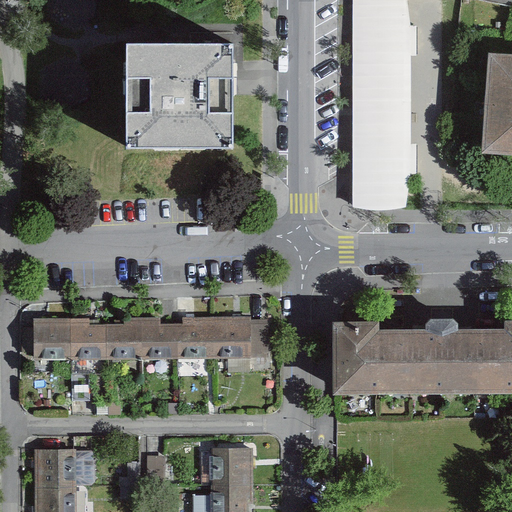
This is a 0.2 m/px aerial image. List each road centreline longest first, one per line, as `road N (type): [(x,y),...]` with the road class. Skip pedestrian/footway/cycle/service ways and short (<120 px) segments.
road 1 (residential): [(10,250),(305,244)]
road 2 (residential): [(13,428),(304,426)]
road 3 (residential): [(306,0),(305,244)]
road 4 (residential): [(305,244),(511,250)]
road 5 (residential): [(305,244),(304,426)]
road 6 (residential): [(13,428),(10,250)]
